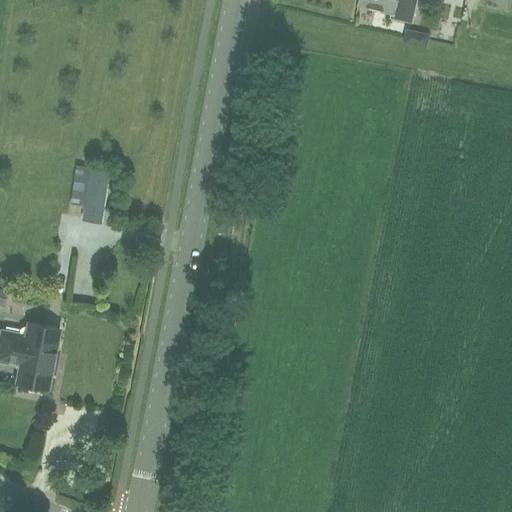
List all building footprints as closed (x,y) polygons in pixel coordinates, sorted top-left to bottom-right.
[(358,0),(358,4),(391,12),(390,16),(411,21),(405,19),(409,0),(358,0)] [(429,33),(417,30),(414,43),(426,46),(429,33)] [(82,218),(99,221),(107,171),(90,168),(82,218)] [(85,292),(97,292),(97,272),(105,273),(105,256),(97,256),(97,272),(85,272),(85,292)] [(46,388),(58,329),(28,323),(25,335),(1,331),(0,338),(0,360),(14,364),(19,369),(16,382),(46,388)]
